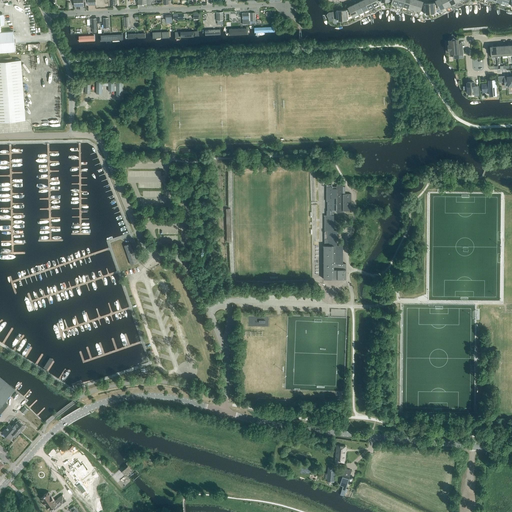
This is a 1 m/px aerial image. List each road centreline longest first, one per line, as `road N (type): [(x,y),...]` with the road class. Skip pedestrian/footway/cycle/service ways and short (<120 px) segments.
road 1 (unclassified): [(71,134),(100,141),(145,247),(179,258),(193,273),(224,347),(224,403)]
road 2 (tertiary): [(511,450),(291,428),(222,411)]
road 3 (residential): [(44,15),(278,4),(287,10)]
road 4 (tertiary): [(222,411),(161,396),(87,407)]
road 5 (unclassified): [(44,15),(70,77),(71,134)]
road 6 (tertiary): [(0,490),(49,433),(87,407)]
